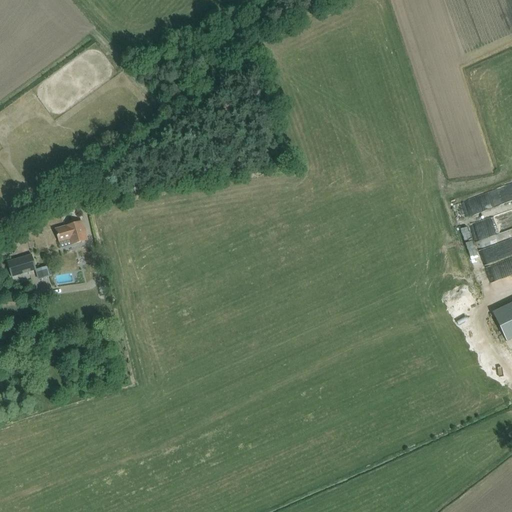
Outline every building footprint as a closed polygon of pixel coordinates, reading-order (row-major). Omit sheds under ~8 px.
[(34,164),(50,150),(35,134),(20,148),(34,164)] [(0,179),(19,161),(8,148),(0,155),(0,179)] [(18,174),(5,187),(11,193),(24,181),(18,174)] [(82,222),(56,229),(59,242),(70,239),(71,244),(87,240),(82,222)] [(32,255),(7,262),(11,277),(36,270),(32,255)] [(43,266),(45,275),(58,272),(56,263),(43,266)] [(511,303),(492,313),(506,342),(511,338),(511,303)]
